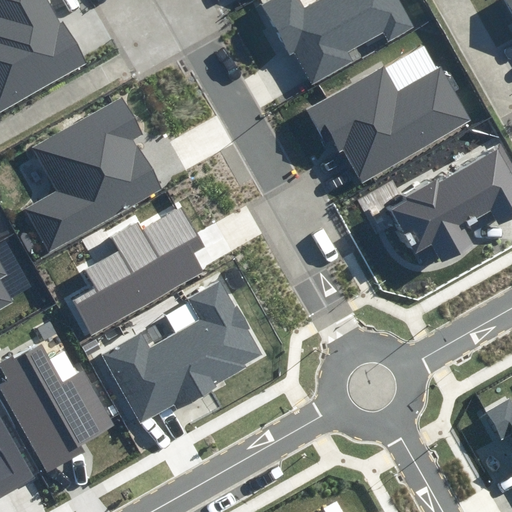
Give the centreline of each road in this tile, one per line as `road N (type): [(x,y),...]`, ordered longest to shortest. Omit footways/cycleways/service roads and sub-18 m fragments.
road 1 (residential): [(152,0),(202,45),(279,185),(352,348)]
road 2 (tertiary): [(337,405),(144,511)]
road 3 (residential): [(511,105),(451,0)]
